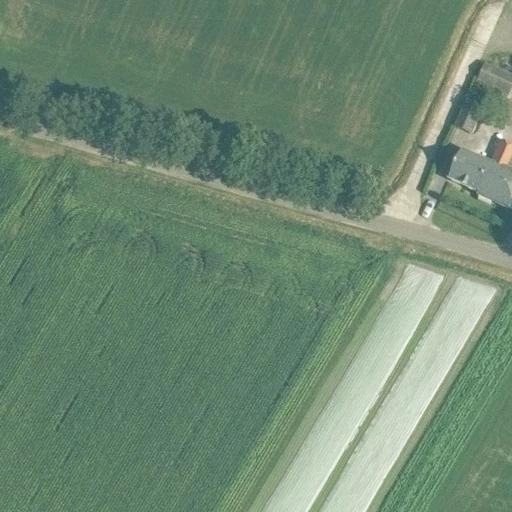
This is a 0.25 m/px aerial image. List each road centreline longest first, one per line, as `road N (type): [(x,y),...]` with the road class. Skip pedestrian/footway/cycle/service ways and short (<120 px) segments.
road 1 (unclassified): [(511,263),(0,124)]
road 2 (unknown): [(490,19),(386,229)]
